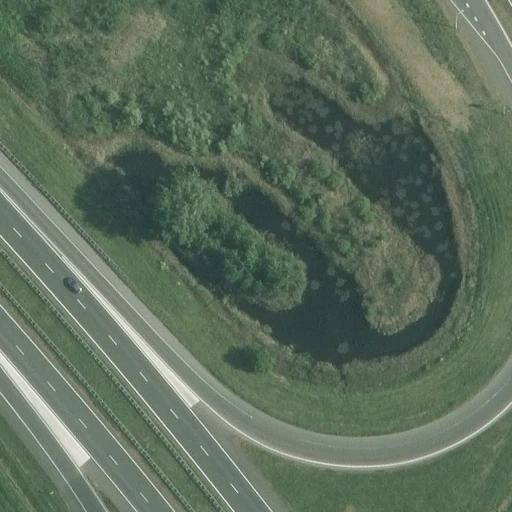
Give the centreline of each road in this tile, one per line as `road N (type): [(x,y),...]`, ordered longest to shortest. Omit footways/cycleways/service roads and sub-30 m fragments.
road 1 (motorway): [(511,396),(474,427),(387,461),(342,460),(269,439),(221,415),(47,225),(0,194)]
road 2 (motorway): [(261,511),(0,211)]
road 3 (motorway): [(0,334),(151,511)]
road 4 (motorway): [(0,369),(98,511)]
